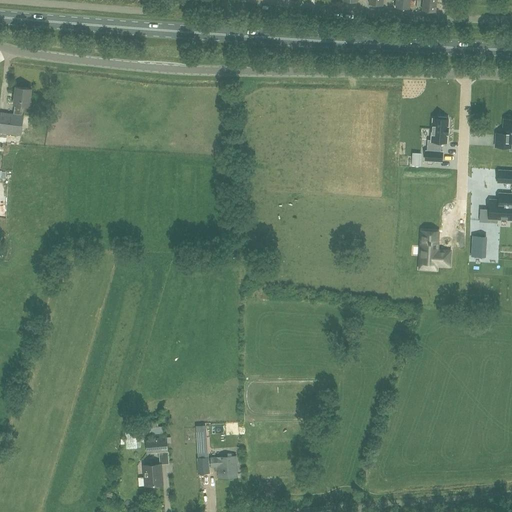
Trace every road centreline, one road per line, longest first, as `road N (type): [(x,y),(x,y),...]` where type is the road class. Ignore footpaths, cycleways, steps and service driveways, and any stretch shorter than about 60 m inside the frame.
road 1 (unclassified): [(511,75),(168,70),(0,48)]
road 2 (primary): [(511,50),(0,17)]
road 3 (unclassified): [(253,0),(511,21)]
road 4 (unclassified): [(299,511),(511,493)]
road 5 (unclassified): [(151,12),(6,0)]
